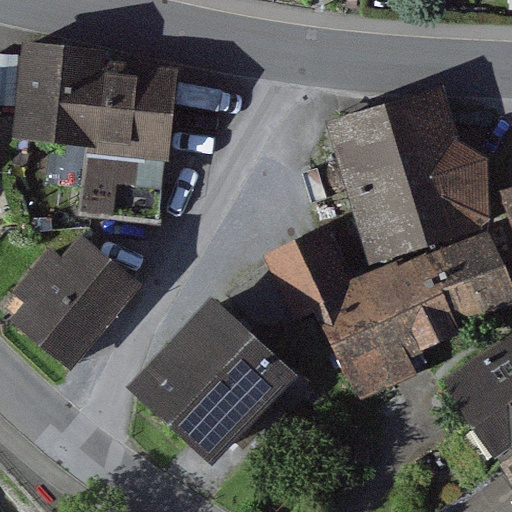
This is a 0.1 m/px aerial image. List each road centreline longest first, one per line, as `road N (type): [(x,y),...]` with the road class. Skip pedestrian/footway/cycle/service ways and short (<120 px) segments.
road 1 (residential): [(70,447),(313,58)]
road 2 (tertiary): [(313,58),(19,0)]
road 3 (tertiary): [(511,67),(313,58)]
